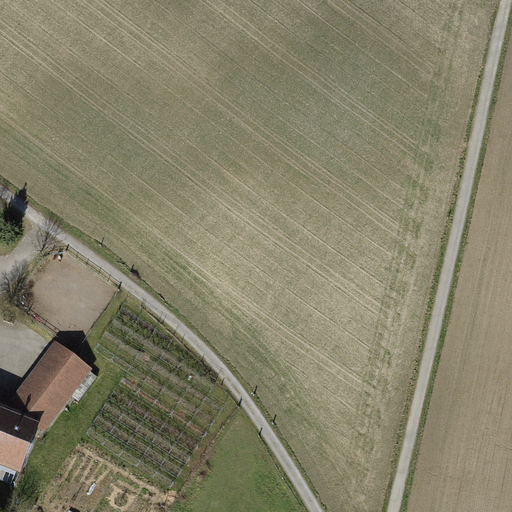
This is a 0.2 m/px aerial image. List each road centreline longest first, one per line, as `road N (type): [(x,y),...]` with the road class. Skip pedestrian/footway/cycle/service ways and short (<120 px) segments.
road 1 (track): [(506,0),(393,511)]
road 2 (track): [(0,193),(197,343),(275,438),(317,511)]
